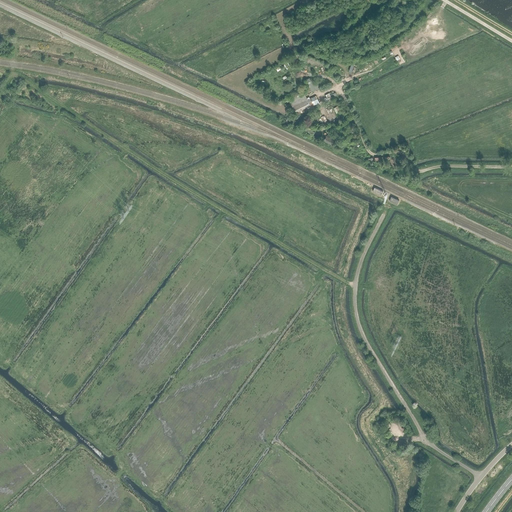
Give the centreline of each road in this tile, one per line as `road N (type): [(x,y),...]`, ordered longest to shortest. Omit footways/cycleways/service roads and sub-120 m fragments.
road 1 (track): [(354,286),(165,176),(25,81),(13,74),(7,83)]
road 2 (unclassified): [(479,477),(425,439),(358,323),(359,265),(387,206)]
